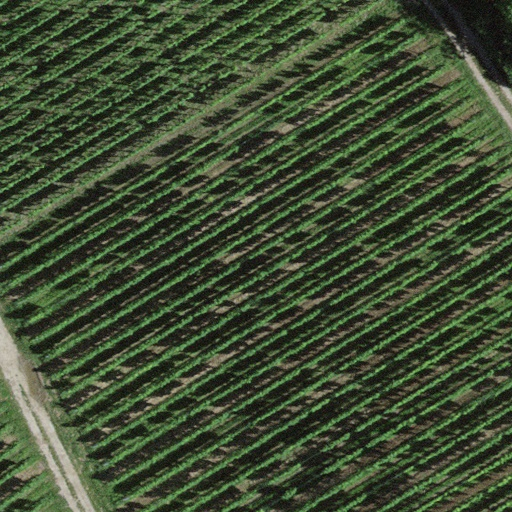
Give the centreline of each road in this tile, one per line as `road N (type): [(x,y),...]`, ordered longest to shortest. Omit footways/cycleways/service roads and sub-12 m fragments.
road 1 (track): [(87,511),(0,343)]
road 2 (track): [(444,0),(511,99)]
